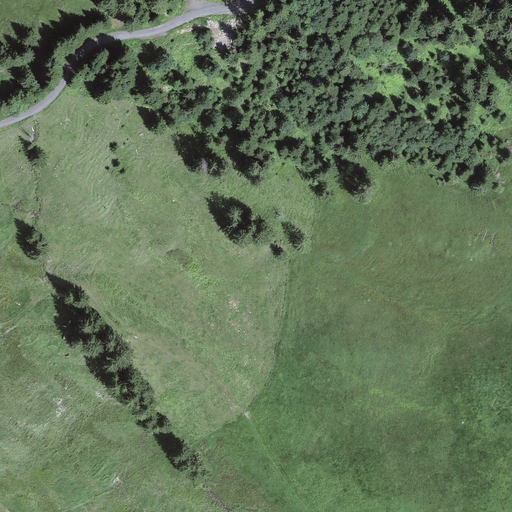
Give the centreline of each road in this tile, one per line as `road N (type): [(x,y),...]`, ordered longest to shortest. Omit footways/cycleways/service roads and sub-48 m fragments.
road 1 (track): [(0,324),(71,282),(115,328),(194,362),(242,405)]
road 2 (unclassified): [(249,0),(92,43),(41,106),(0,122)]
